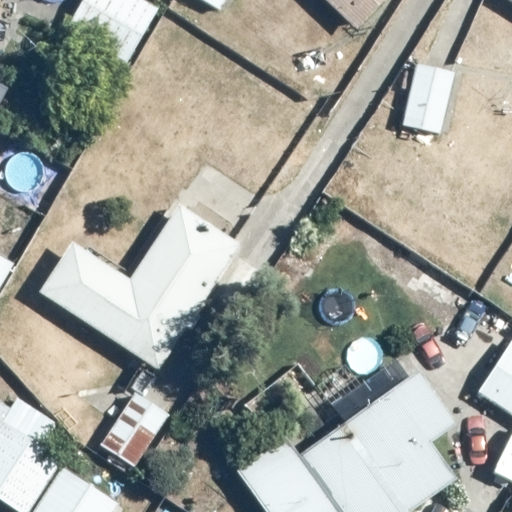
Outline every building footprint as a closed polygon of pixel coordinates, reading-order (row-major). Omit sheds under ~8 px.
[(158,9),(142,0),(82,0),(67,28),(128,62),(158,9)] [(225,0),(196,0),(219,12),(225,0)] [(322,0),(356,32),(387,0),(322,0)] [(456,71),(417,62),(402,125),(441,134),(456,71)] [(0,102),(11,84),(0,76),(0,102)] [(71,240),(38,291),(158,369),(242,242),(179,201),(129,277),(71,240)] [(0,258),(0,288),(13,266),(0,258)] [(511,342),(508,340),(476,394),(511,415),(511,342)] [(230,466),(263,511),(409,511),(457,477),(430,440),(456,422),(420,372),(301,458),(280,429),(230,466)] [(59,461),(60,460),(40,446),(54,424),(0,388),(0,500),(16,511),(15,511),(113,511),(120,501),(59,461)] [(170,415),(130,388),(93,442),(132,470),(170,415)]
